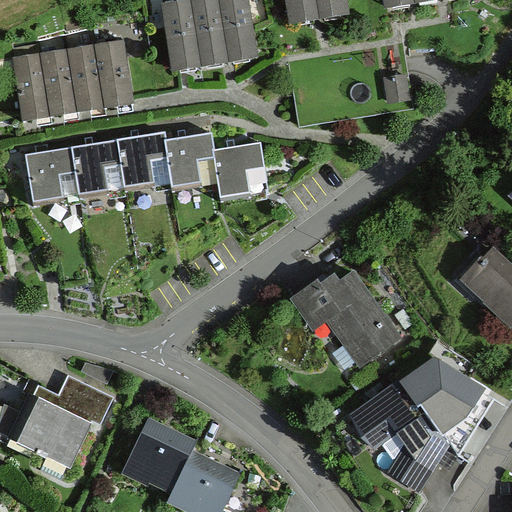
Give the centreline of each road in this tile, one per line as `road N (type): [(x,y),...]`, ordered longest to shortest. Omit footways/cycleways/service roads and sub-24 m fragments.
road 1 (residential): [(150,358),(191,314),(401,163),(454,116),(511,43)]
road 2 (residential): [(150,358),(266,432),(334,511)]
road 3 (residential): [(0,326),(66,332),(150,358)]
